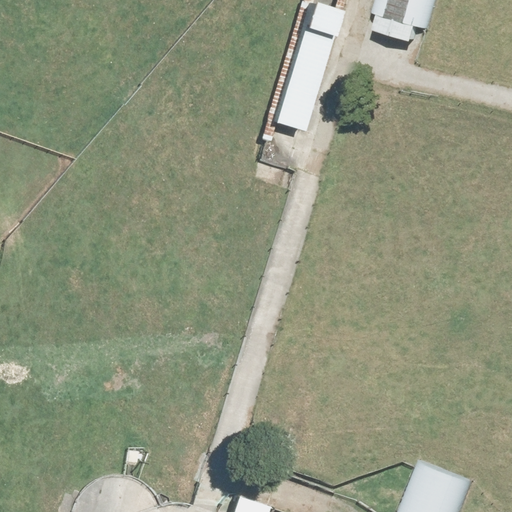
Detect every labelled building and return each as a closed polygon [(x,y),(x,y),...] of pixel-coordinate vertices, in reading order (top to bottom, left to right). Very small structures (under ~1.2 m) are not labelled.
[(338,4),(324,0),(307,0),(302,20),(331,29),(338,4)] [(419,47),(430,0),(371,0),(363,33),(419,47)] [(323,44),(294,35),(270,117),(299,125),(323,44)] [(449,511),(465,478),(417,457),(392,511),(449,511)] [(311,511),(234,486),(223,511),(311,511)]
